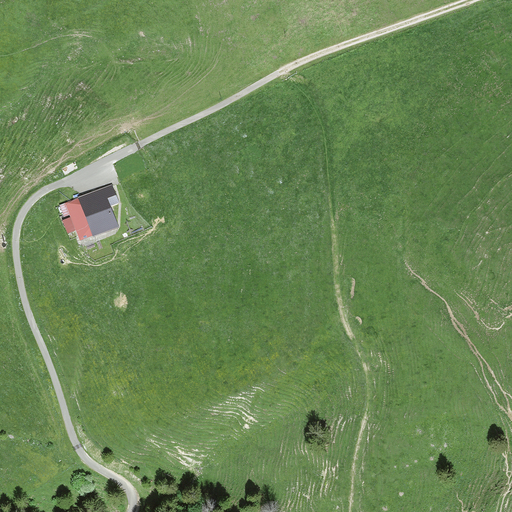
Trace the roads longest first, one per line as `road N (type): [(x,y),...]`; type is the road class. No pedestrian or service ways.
road 1 (unclassified): [(131,511),(130,492),(73,440),(26,307),(15,239),(35,196),(136,146)]
road 2 (track): [(283,68),(472,0)]
